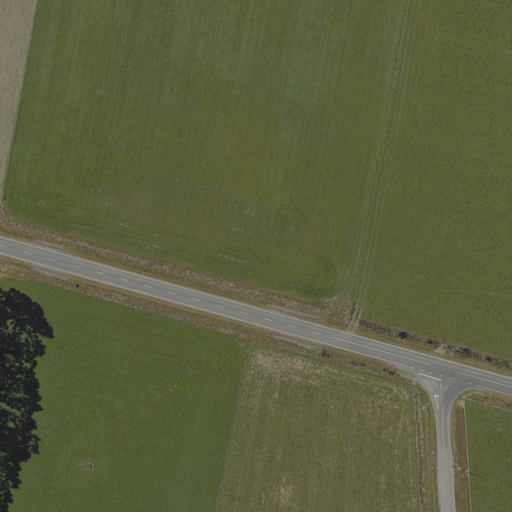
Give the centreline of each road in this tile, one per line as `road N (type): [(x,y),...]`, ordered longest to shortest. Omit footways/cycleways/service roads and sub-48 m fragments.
road 1 (tertiary): [(0,245),(444,368)]
road 2 (unclassified): [(444,368),(448,511)]
